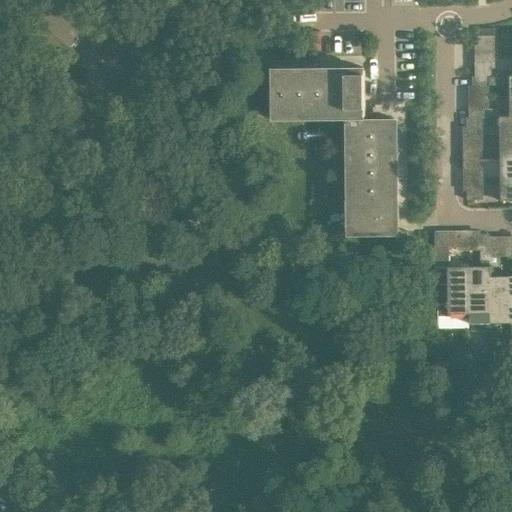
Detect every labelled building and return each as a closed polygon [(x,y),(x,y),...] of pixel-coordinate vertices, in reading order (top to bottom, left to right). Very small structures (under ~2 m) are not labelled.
[(494,46),(494,37),(477,37),(477,45),(477,46),(494,46)] [(364,103),(364,68),(272,69),(273,121),(345,120),(346,143),(347,236),(396,236),(395,125),(365,126),(364,103)] [(474,76),(488,77),(491,77),(491,69),(474,69),(474,76)] [(472,86),(510,86),(510,97),(511,97),(511,74),(510,75),(510,77),(491,77),(488,77),(474,76),(471,76),(472,86)] [(468,109),(468,118),(482,119),(485,119),(485,109),(468,109)] [(511,138),(511,118),(510,118),(510,116),(500,116),(500,138),(511,138)] [(482,126),(482,119),(468,118),(466,118),(466,127),(482,126)] [(511,138),(500,138),(500,159),(511,158),(511,138)] [(463,150),(463,159),(480,159),(480,150),(463,150)] [(511,158),(500,159),(500,179),(511,179),(511,158)] [(480,168),(480,159),(463,159),(463,168),(480,168)] [(511,179),(500,179),(501,201),(511,200),(511,179)] [(483,200),(483,190),(467,191),(467,200),(483,200)] [(439,324),(471,324),(472,313),(471,266),(450,266),(449,247),(449,231),(436,231),(437,268),(449,268),(449,303),(439,303),(439,324)] [(458,231),(449,231),(449,247),(458,247),(458,231)] [(480,233),(480,249),(481,266),(471,266),(472,313),(489,313),(491,313),(490,276),(489,249),(490,236),(490,233),(480,233)] [(490,276),(492,276),(492,266),(498,266),(498,252),(499,252),(499,236),(490,236),(489,249),(490,276)] [(511,323),(511,276),(492,276),(490,276),(491,313),(489,313),(490,323),(511,323)] [(493,351),(493,362),(502,362),(502,351),(493,351)] [(11,491),(0,481),(0,497),(3,500),(11,491)] [(35,511),(23,501),(15,510),(17,511),(35,511)]
